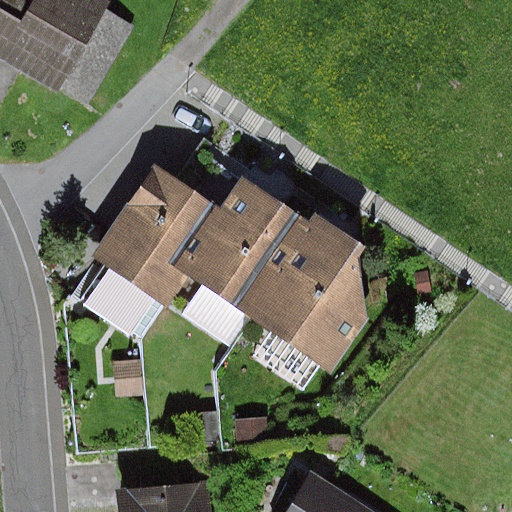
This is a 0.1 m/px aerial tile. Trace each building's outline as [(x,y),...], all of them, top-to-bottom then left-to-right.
[(0,0),(0,60),(88,110),(136,28),(107,12),(113,2),(108,0),(0,0)] [(94,259),(169,310),(190,279),(181,272),(223,210),(158,166),(94,259)] [(223,210),(181,272),(190,279),(236,310),(300,216),(245,179),(223,210)] [(313,225),(300,216),(236,310),(267,331),(250,356),(304,393),(321,368),(332,375),(370,320),(362,259),(368,248),(319,215),(313,225)] [(430,272),(415,275),(420,296),(434,293),(430,272)] [(138,360),(113,362),(117,400),(142,397),(138,360)] [(216,413),(202,414),(203,441),(217,440),(216,413)] [(265,418),(236,420),(237,441),(267,439),(265,418)] [(372,511),(312,473),(287,511),(372,511)] [(203,511),(201,484),(120,490),(122,511),(203,511)]
